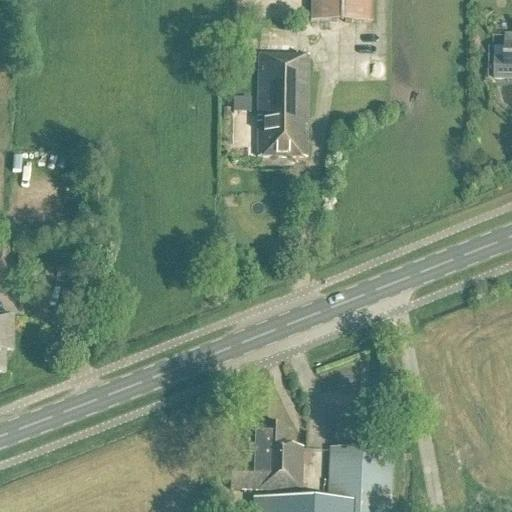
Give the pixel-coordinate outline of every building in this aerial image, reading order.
[(309,0),(309,25),(372,26),(372,0),(309,0)] [(511,39),(506,39),(505,69),(495,69),(495,82),(511,82),(511,39)] [(259,59),(258,145),(257,161),(305,162),(307,59),(259,59)] [(52,269),(53,258),(18,256),(17,287),(30,287),(52,288),(52,269)] [(52,269),(52,288),(73,289),(75,259),(53,258),(52,269)] [(13,354),(13,319),(0,319),(0,377),(4,378),(5,354),(13,354)] [(301,496),(302,452),(283,451),(284,430),(263,429),(263,432),(246,431),(246,450),(246,468),(230,468),(229,493),(301,496)] [(389,511),(392,455),(330,453),(328,505),(327,511),(389,511)]
